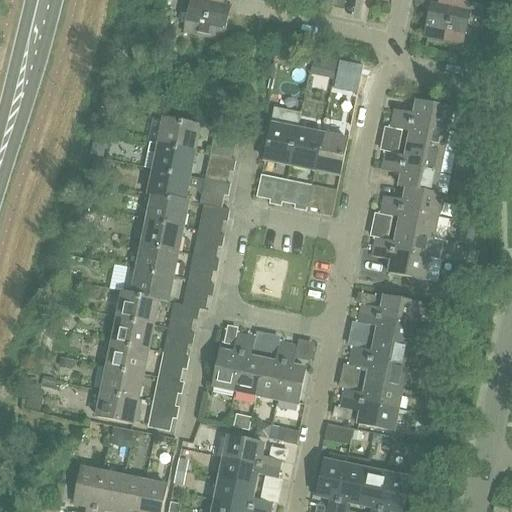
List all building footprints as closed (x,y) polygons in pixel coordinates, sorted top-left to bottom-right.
[(225,0),(192,0),(185,34),(224,42),(232,6),(225,5),(225,0)] [(482,13),(484,0),(439,0),(439,4),(432,3),(425,39),(464,47),(471,11),(482,13)] [(336,63),(314,58),(311,74),(333,78),(336,63)] [(340,62),(334,90),(358,95),(363,67),(340,62)] [(102,93),(99,106),(113,109),(116,96),(102,93)] [(450,132),(454,110),(419,102),(416,115),(396,111),(394,120),(450,132)] [(269,141),(265,161),(290,167),(298,131),(300,121),(275,115),(272,126),(269,141)] [(165,119),(160,145),(195,152),(201,126),(165,119)] [(410,146),(445,153),(450,132),(394,120),(392,129),(412,134),(410,146)] [(214,141),(239,147),(242,135),(216,129),(214,141)] [(323,136),(298,131),(290,167),(315,172),(323,136)] [(348,141),(323,136),(315,172),(341,177),(348,141)] [(145,168),(155,169),(190,177),(195,152),(160,145),(150,143),(148,153),(145,168)] [(385,162),(441,174),(445,153),(410,146),(407,157),(387,153),(385,162)] [(234,172),(237,160),(211,155),(208,167),(234,172)] [(90,183),(106,186),(111,163),(95,159),(90,183)] [(408,189),(436,195),(441,174),(385,162),(383,171),(399,174),(396,187),(408,189)] [(149,195),(153,196),(185,203),(190,177),(155,169),(149,195)] [(275,179),(270,205),(282,208),(287,182),(275,179)] [(203,191),(229,197),(232,185),(206,180),(203,191)] [(300,185),(296,207),(295,210),(307,213),(308,209),(312,187),(300,185)] [(438,218),(443,196),(436,195),(408,189),(405,201),(386,197),(384,207),(438,218)] [(332,218),(338,192),(326,190),(320,216),(332,218)] [(153,196),(148,222),(184,229),(189,203),(185,203),(153,196)] [(230,212),(226,211),(204,207),(202,219),(228,224),(230,212)] [(398,232),(434,239),(438,218),(384,207),(382,216),(401,220),(398,232)] [(184,229),(148,222),(143,246),(179,253),(184,229)] [(199,232),(197,244),(223,249),(225,237),(199,232)] [(375,249),(429,260),(440,262),(444,241),(434,239),(398,232),(396,244),(377,240),(375,249)] [(143,246),(138,271),(174,279),(179,253),(143,246)] [(425,282),(429,260),(375,249),(373,258),(393,262),(390,274),(425,282)] [(220,262),(194,257),(192,268),(218,274),(220,262)] [(52,266),(50,276),(58,278),(61,269),(52,266)] [(169,304),(174,279),(138,271),(133,295),(133,296),(159,302),(169,304)] [(467,291),(473,292),(475,292),(477,281),(468,280),(467,290),(467,291)] [(189,282),(187,294),(213,299),(215,287),(189,282)] [(45,284),(42,294),(53,297),(55,286),(45,284)] [(124,294),(119,319),(154,326),(159,302),(133,296),(133,295),(124,294)] [(361,316),(416,327),(420,304),(386,297),(383,311),(363,307),(361,316)] [(174,305),(172,317),(198,322),(200,311),(174,305)] [(455,310),(450,333),(463,335),(468,313),(460,311),(455,310)] [(376,341),(411,348),(416,327),(361,316),(359,324),(379,328),(376,341)] [(119,319),(113,344),(149,351),(154,326),(119,319)] [(195,334),(169,329),(167,341),(193,346),(195,334)] [(236,392),(247,338),(238,336),(234,355),(222,353),(214,388),(236,392)] [(257,397),(264,361),(252,359),(256,340),(247,338),(236,392),(253,396),(257,397)] [(411,348),(376,341),(374,353),(354,349),(352,358),(407,369),(411,348)] [(108,368),(144,376),(149,351),(113,344),(108,368)] [(279,401),(290,347),(280,345),(276,364),(264,361),(257,397),(279,401)] [(290,347),(279,401),(300,405),(307,370),(295,368),(298,349),(290,347)] [(164,354),(162,366),(188,371),(190,359),(164,354)] [(59,368),(72,370),(74,361),(61,358),(59,368)] [(368,383),(402,391),(407,369),(352,358),(350,367),(370,371),(368,383)] [(108,368),(103,393),(139,400),(144,376),(108,368)] [(444,372),(442,378),(450,380),(452,373),(444,372)] [(157,391),(183,396),(185,384),(182,384),(159,379),(157,391)] [(344,399),(398,410),(402,391),(368,383),(365,395),(346,391),(344,399)] [(134,426),(139,400),(103,393),(98,419),(134,426)] [(342,409),(362,413),(360,426),(394,433),(398,410),(344,399),(342,409)] [(152,415),(175,420),(178,421),(180,409),(154,403),(152,415)] [(273,427),(271,439),(283,442),(286,430),(273,427)] [(114,428),(110,446),(131,450),(134,432),(114,428)] [(352,431),(342,429),(340,441),(343,443),(350,444),(352,431)] [(355,432),(353,440),(362,442),(364,434),(355,432)] [(225,459),(281,470),(282,462),(262,457),(265,444),(230,437),(225,459)] [(337,511),(347,467),(348,458),(327,454),(325,462),(318,498),(331,501),(328,511),(337,511)] [(221,480),(256,487),(259,475),(279,479),(281,470),(225,459),(221,480)] [(189,461),(181,460),(178,471),(187,473),(189,461)] [(347,467),(337,511),(346,511),(349,504),(360,507),(368,471),(347,467)] [(63,468),(61,480),(72,483),(75,470),(63,468)] [(96,511),(104,474),(82,469),(75,504),(88,507),(86,511),(96,511)] [(184,486),(187,473),(178,471),(176,485),(184,486)] [(368,471),(360,507),(373,509),(372,511),(381,511),(389,476),(368,471)] [(104,474),(96,511),(105,511),(111,511),(117,511),(125,478),(104,474)] [(404,511),(411,480),(389,476),(381,511),(404,511)] [(125,478),(117,511),(140,511),(146,483),(125,478)] [(272,511),(274,503),(254,499),(256,487),(221,480),(216,501),(271,511),(272,511)] [(73,486),(58,483),(56,500),(70,502),(73,486)] [(146,483),(140,511),(162,511),(168,487),(146,483)] [(271,511),(216,501),(214,511),(271,511)]
